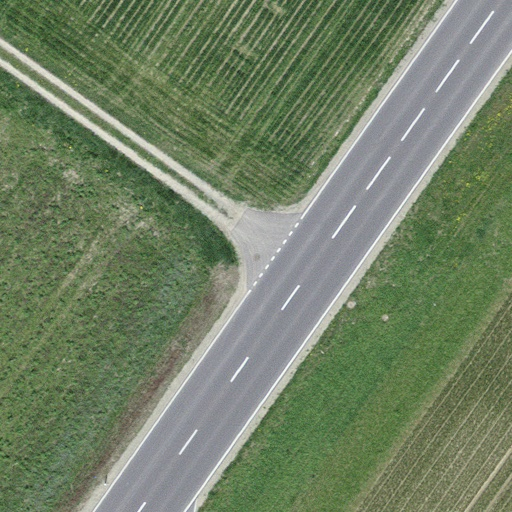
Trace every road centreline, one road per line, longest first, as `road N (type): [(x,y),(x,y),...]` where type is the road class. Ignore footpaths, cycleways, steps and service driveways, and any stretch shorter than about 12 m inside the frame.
road 1 (secondary): [(501,0),(139,511)]
road 2 (track): [(309,269),(0,54)]
